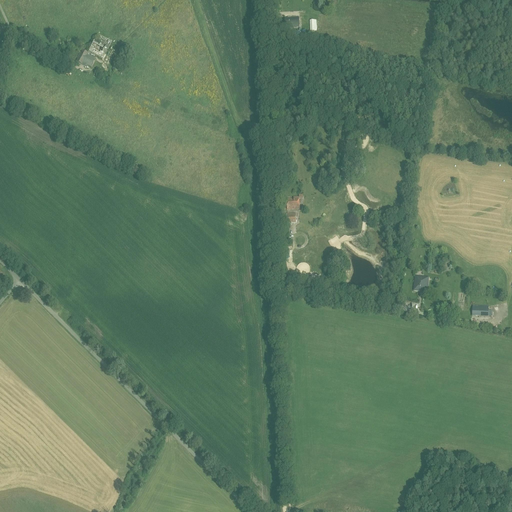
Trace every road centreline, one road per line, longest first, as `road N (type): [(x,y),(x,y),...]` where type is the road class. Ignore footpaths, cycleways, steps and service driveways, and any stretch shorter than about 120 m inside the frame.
road 1 (track): [(266,0),(284,511)]
road 2 (tertiary): [(252,511),(19,280)]
road 3 (track): [(108,84),(223,137),(273,132)]
road 4 (residential): [(0,8),(14,34),(108,84)]
